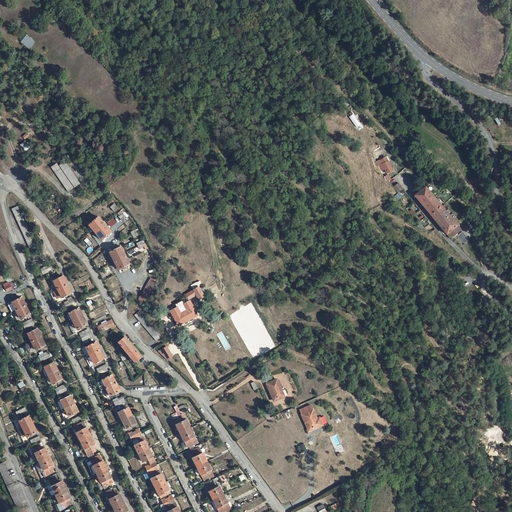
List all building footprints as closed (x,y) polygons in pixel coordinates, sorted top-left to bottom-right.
[(20,42),(29,49),(35,42),(26,34),(20,42)] [(98,97),(96,95),(90,102),(93,105),(99,100),(97,98),(98,97)] [(359,125),(354,114),(350,116),(356,127),(359,125)] [(388,160),(382,163),(387,171),(393,168),(388,160)] [(59,166),(74,187),(80,183),(66,163),(59,166)] [(73,188),(56,164),(51,167),(68,192),(73,188)] [(399,182),(394,186),(398,192),(403,188),(399,182)] [(431,216),(441,207),(433,197),(425,187),(415,195),(415,196),(431,216)] [(439,226),(449,217),(441,207),(431,216),(439,226)] [(41,250),(22,211),(16,213),(35,253),(41,250)] [(449,217),(439,226),(448,239),(449,238),(452,243),(456,240),(455,238),(456,237),(454,234),(459,230),(449,217)] [(101,219),(92,227),(102,240),(111,233),(101,219)] [(457,236),(463,243),(468,239),(462,232),(457,236)] [(474,248),(468,241),(463,244),(469,251),(474,248)] [(130,265),(122,248),(111,253),(119,270),(130,265)] [(58,267),(50,271),(52,276),(60,272),(58,267)] [(72,293),(64,277),(54,282),(62,298),(72,293)] [(154,278),(144,296),(150,299),(161,281),(154,278)] [(13,281),(3,285),(6,291),(15,286),(13,281)] [(204,298),(198,288),(185,295),(187,300),(195,295),(198,300),(204,298)] [(13,304),(16,310),(21,319),(30,315),(22,299),(13,304)] [(182,301),(176,305),(177,308),(170,311),(177,325),(197,315),(190,302),(184,305),(182,301)] [(88,325),(80,309),(70,314),(78,330),(88,325)] [(163,338),(142,311),(137,315),(158,342),(163,338)] [(33,321),(23,325),(25,330),(35,325),(33,321)] [(114,323),(99,329),(101,334),(112,329),(114,332),(118,330),(114,323)] [(46,347),(38,330),(28,334),(36,351),(46,347)] [(136,363),(144,357),(126,338),(120,343),(136,363)] [(105,358),(97,343),(88,348),(95,363),(105,358)] [(166,345),(159,350),(166,361),(173,356),(166,345)] [(49,353),(39,358),(41,362),(51,357),(49,353)] [(55,365),(45,370),(52,385),(62,380),(55,365)] [(106,365),(99,369),(101,374),(109,370),(106,365)] [(107,388),(110,395),(111,396),(120,392),(113,376),(103,380),(107,388)] [(280,388),(281,388),(277,379),(267,384),(275,400),(284,396),(280,388)] [(79,412),(72,397),(62,402),(65,409),(69,417),(79,412)] [(124,398),(115,402),(117,406),(126,403),(124,398)] [(137,425),(130,408),(120,413),(128,429),(137,425)] [(319,426),(315,417),(316,416),(312,408),(302,412),(310,430),(319,426)] [(194,436),(191,428),(187,420),(186,421),(185,417),(183,418),(181,414),(179,415),(177,411),(172,413),(177,424),(177,425),(181,433),(185,441),(188,447),(190,446),(191,448),(195,446),(194,445),(196,444),(194,440),(195,439),(194,436)] [(29,417),(19,421),(27,437),(37,432),(29,417)] [(78,435),(89,459),(95,456),(95,455),(97,454),(95,450),(98,449),(96,446),(97,446),(89,430),(88,430),(85,424),(75,428),(78,435)] [(134,434),(133,432),(131,433),(135,442),(137,440),(136,439),(140,437),(141,438),(144,437),(140,429),(137,430),(138,432),(134,434)] [(335,449),(340,448),(341,451),(343,451),(338,434),(331,436),(335,449)] [(150,466),(149,465),(147,465),(150,473),(153,472),(155,477),(152,479),(161,497),(171,493),(160,470),(156,472),(154,469),(157,468),(157,470),(159,469),(145,440),(135,445),(143,462),(149,459),(152,465),(150,466)] [(40,444),(34,447),(36,450),(35,450),(36,454),(35,454),(43,470),(44,470),(47,476),(54,473),(52,469),(54,469),(53,466),(54,466),(46,449),(45,450),(43,446),(41,447),(40,444)] [(211,470),(211,469),(207,461),(203,453),(202,454),(199,448),(191,452),(194,458),(193,458),(197,467),(201,474),(205,481),(214,476),(211,470)] [(92,462),(94,468),(102,485),(106,491),(114,487),(113,485),(115,484),(112,477),(105,463),(102,457),(92,462)] [(23,507),(1,463),(0,463),(0,474),(17,511),(24,511),(23,508),(23,507)] [(63,505),(69,502),(67,499),(69,498),(67,494),(68,494),(62,482),(61,482),(59,479),(58,480),(56,477),(49,480),(52,486),(51,487),(58,500),(59,500),(60,502),(61,501),(63,505)] [(218,511),(227,511),(231,511),(223,494),(220,488),(219,488),(216,482),(209,485),(211,488),(209,489),(210,492),(209,492),(213,499),(218,511)] [(114,489),(106,493),(109,500),(115,511),(127,511),(128,511),(129,511),(121,495),(119,495),(118,492),(116,492),(114,489)] [(166,499),(166,498),(163,499),(166,507),(169,505),(168,504),(173,502),(173,504),(176,502),(172,495),(169,496),(170,498),(166,499)] [(334,511),(341,508),(338,502),(331,505),(334,511)]
